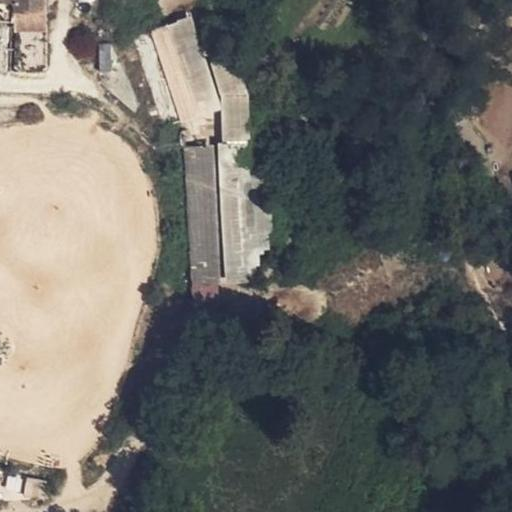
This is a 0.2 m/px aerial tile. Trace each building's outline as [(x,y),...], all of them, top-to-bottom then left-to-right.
[(13,0),(13,3),(13,12),(34,11),(46,11),(45,9),(45,0),(13,0)] [(74,0),(45,0),(45,9),(75,8),(74,0)] [(0,3),(0,21),(13,22),(13,12),(13,3),(0,3)] [(13,12),(13,22),(14,75),(35,74),(34,11),(13,12)] [(34,11),(35,74),(46,74),(46,11),(34,11)] [(188,142),(192,275),(260,273),(259,246),(275,246),(272,169),(252,170),(249,56),(202,57),(201,21),(146,23),(149,116),(223,114),(224,141),(188,142)]
